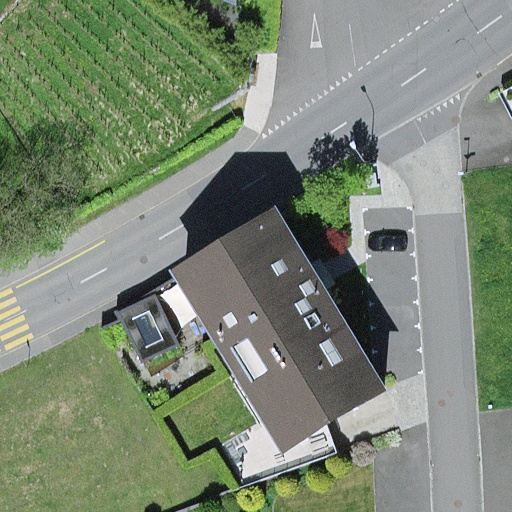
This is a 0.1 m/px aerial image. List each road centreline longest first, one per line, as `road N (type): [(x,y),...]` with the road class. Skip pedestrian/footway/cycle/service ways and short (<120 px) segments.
road 1 (tertiary): [(397,91),(107,270),(0,325)]
road 2 (unclassified): [(397,91),(437,177),(455,511)]
road 3 (tertiary): [(511,10),(397,91)]
